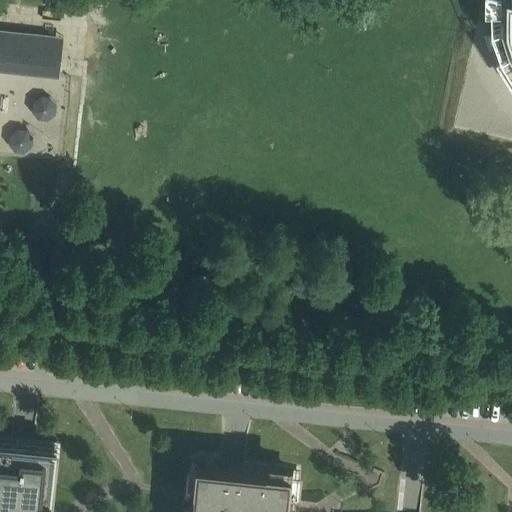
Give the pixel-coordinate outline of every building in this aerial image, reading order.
[(511,0),(501,0),(501,2),(501,21),(509,45),(511,49),(511,0)] [(0,29),(0,70),(49,76),(53,35),(0,29)] [(39,150),(70,150),(71,113),(39,112),(39,150)] [(162,165),(157,198),(184,202),(189,169),(162,165)] [(0,194),(13,196),(15,172),(0,170),(0,194)] [(40,180),(24,179),(22,195),(39,197),(40,180)] [(117,182),(110,187),(109,197),(115,204),(124,205),(131,199),(132,190),(126,183),(117,182)] [(95,224),(89,217),(81,216),(74,221),(74,229),(78,236),(87,237),(94,232),(95,224)] [(0,342),(0,354),(20,356),(21,344),(0,342)] [(49,511),(57,445),(0,438),(0,511),(49,511)] [(194,498),(192,511),(286,511),(287,511),(288,502),(291,470),(242,465),(220,462),(198,460),(195,493),(194,498)]
